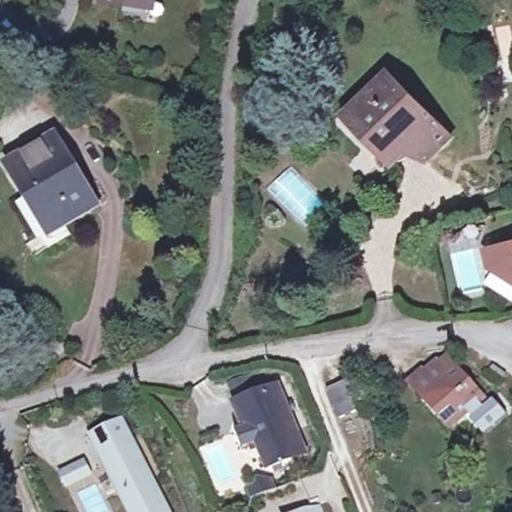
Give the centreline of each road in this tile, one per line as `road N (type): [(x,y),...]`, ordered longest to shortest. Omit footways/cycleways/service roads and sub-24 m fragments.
road 1 (residential): [(180,362),(221,261),(228,124),(252,0)]
road 2 (residential): [(180,362),(321,337),(511,334)]
road 3 (residential): [(0,414),(180,362)]
